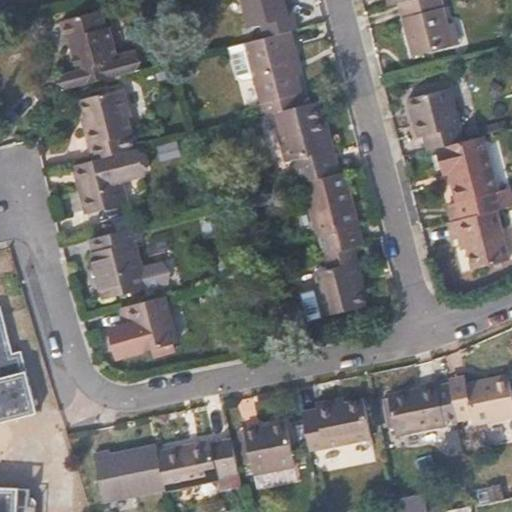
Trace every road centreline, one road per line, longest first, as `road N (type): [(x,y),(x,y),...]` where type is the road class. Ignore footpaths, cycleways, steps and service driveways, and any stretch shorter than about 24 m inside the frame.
road 1 (residential): [(11,173),(84,410),(428,338)]
road 2 (residential): [(428,338),(348,0)]
